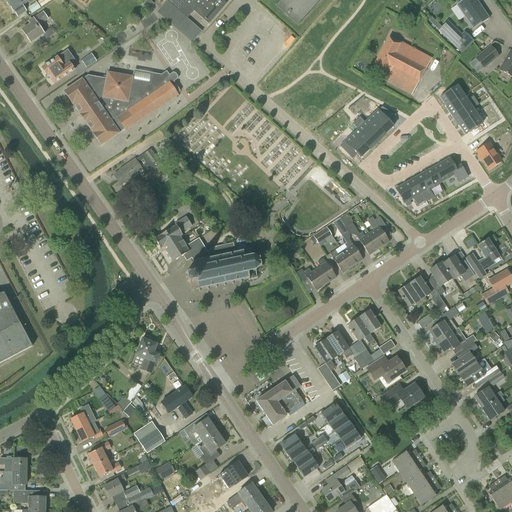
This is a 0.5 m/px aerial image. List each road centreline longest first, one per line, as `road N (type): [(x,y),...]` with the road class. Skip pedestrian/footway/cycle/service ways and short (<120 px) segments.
road 1 (residential): [(422,245),(202,42),(239,0)]
road 2 (tertiary): [(150,282),(0,64)]
road 3 (residential): [(472,474),(469,437),(367,282)]
road 4 (residential): [(214,384),(367,282)]
road 5 (residential): [(40,414),(118,339),(150,282)]
road 6 (residential): [(382,169),(440,125),(495,197)]
road 7 (tertiary): [(305,511),(214,384)]
road 8 (tertiary): [(214,384),(150,282)]
